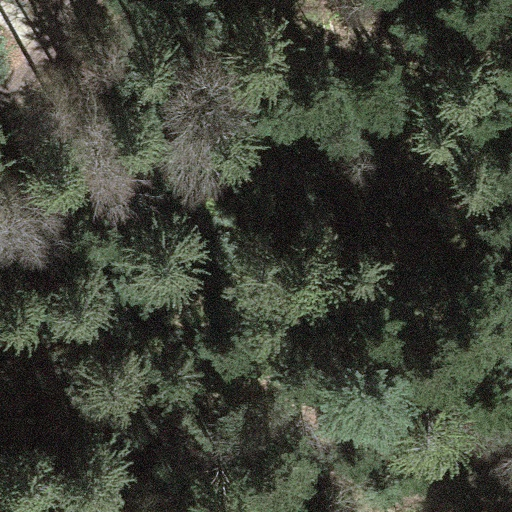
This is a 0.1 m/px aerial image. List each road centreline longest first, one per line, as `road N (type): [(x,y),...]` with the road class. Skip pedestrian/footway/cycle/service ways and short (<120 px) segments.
road 1 (track): [(511,452),(448,471),(376,511)]
road 2 (track): [(0,102),(84,0)]
